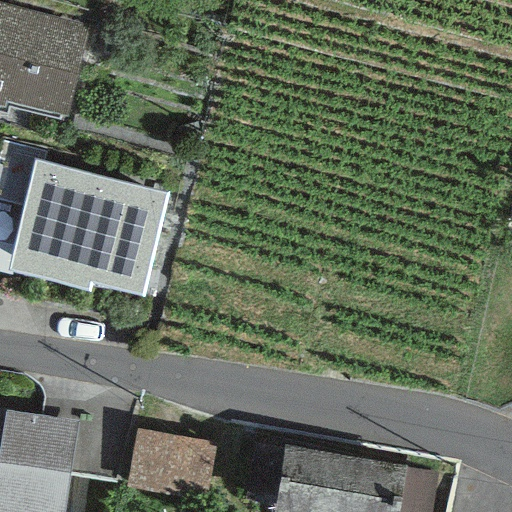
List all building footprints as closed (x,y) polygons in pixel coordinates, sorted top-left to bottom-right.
[(85,21),(0,2),(0,97),(64,112),(85,21)] [(154,190),(31,158),(6,252),(130,284),(154,190)] [(69,511),(83,415),(0,403),(0,504),(53,511),(69,511)] [(215,438),(139,425),(130,480),(205,493),(215,438)] [(375,511),(382,469),(257,451),(248,511),(375,511)]
